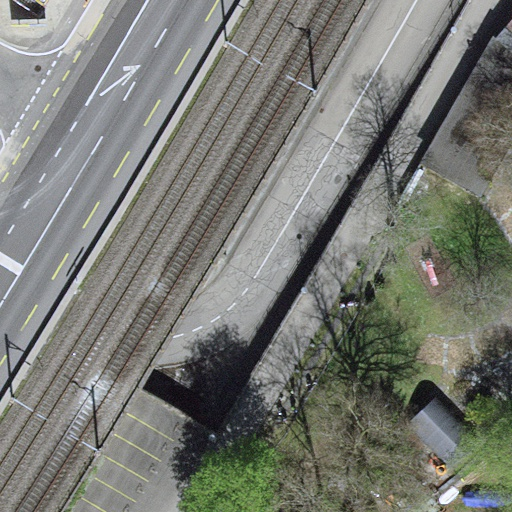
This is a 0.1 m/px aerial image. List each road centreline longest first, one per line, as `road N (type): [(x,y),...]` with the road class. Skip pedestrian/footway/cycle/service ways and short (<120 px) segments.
road 1 (residential): [(510,0),(290,378),(195,511)]
road 2 (residential): [(0,321),(176,325),(230,302),(264,264),(415,0)]
road 3 (primary): [(175,0),(89,129)]
road 4 (primary): [(89,129),(10,262)]
